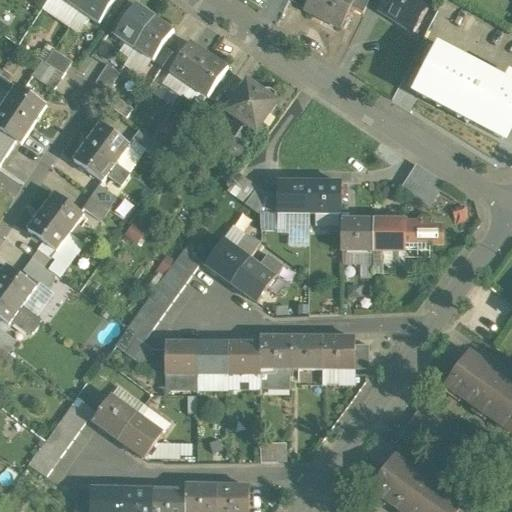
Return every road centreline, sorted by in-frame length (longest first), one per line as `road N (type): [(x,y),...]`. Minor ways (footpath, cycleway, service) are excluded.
road 1 (residential): [(195,0),(416,144)]
road 2 (residential): [(91,475),(290,476),(320,487)]
road 3 (residential): [(199,326),(386,326),(422,342)]
road 4 (residential): [(320,487),(422,342)]
road 5 (residential): [(269,176),(383,175),(416,144)]
road 6 (residential): [(422,342),(511,211)]
road 7 (residential): [(0,234),(85,101)]
